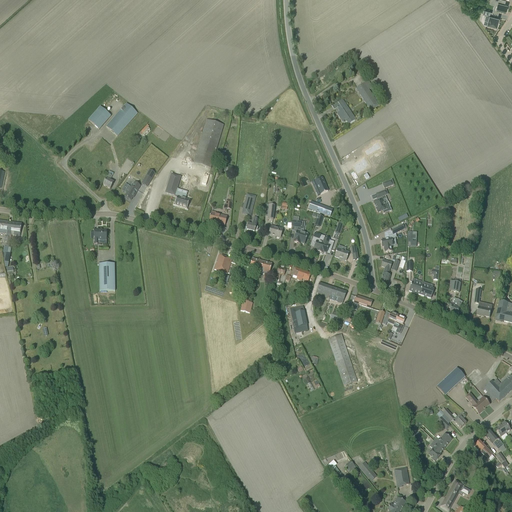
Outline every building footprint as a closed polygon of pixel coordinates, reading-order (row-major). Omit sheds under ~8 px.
[(491,0),(490,4),(494,5),(492,12),(493,12),(498,14),(499,11),(506,12),(507,12),(508,9),(507,8),(508,5),(505,4),(506,0),(504,0),(491,0)] [(497,26),(499,18),(492,16),(493,12),(483,10),(482,14),(486,15),(484,21),(488,22),(488,24),(488,25),(492,27),(492,25),(497,26)] [(379,103),(376,97),(374,98),(369,91),(372,88),(368,82),(356,89),(369,110),(377,104),(379,103)] [(356,120),(343,100),(332,107),(334,110),(337,108),(340,112),(337,114),(343,124),(348,120),(350,123),(356,120)] [(106,127),(117,137),(138,114),(126,104),(106,127)] [(88,121),(99,130),(111,117),(100,107),(88,121)] [(193,164),(211,169),(224,125),(206,120),(193,164)] [(143,137),(151,130),(147,125),(139,133),(143,137)] [(362,162),(363,163),(355,168),(360,175),(371,167),(366,160),(362,162)] [(109,181),(112,176),(113,174),(109,171),(107,174),(108,175),(103,185),(110,189),(113,183),(109,181)] [(149,171),(144,179),(150,183),(155,174),(149,171)] [(165,193),(175,196),(180,177),(177,176),(177,177),(173,176),(174,175),(171,174),(165,193)] [(322,178),(314,182),(318,191),(315,193),(317,197),(328,192),(322,178)] [(391,181),(382,184),(384,189),(393,185),(391,181)] [(125,196),(124,197),(126,199),(127,199),(128,200),(130,201),(132,198),(136,191),(137,192),(140,186),(134,183),(132,186),(131,188),(128,186),(125,193),(126,194),(125,196)] [(378,201),(373,203),(377,214),(382,212),(383,215),(391,211),(388,203),(384,204),(381,198),(387,195),(386,191),(376,195),(377,199),(378,199),(378,201)] [(251,217),(256,197),(246,194),(241,214),(251,217)] [(174,205),(187,209),(189,201),(185,199),(186,197),(181,196),(180,198),(177,197),(174,205)] [(223,209),(231,210),(232,201),(226,200),(225,205),(224,205),(223,209)] [(311,202),(308,209),(324,216),(327,208),(311,202)] [(267,218),(267,220),(273,221),(275,206),(268,205),(267,218)] [(225,226),(227,217),(215,215),(216,213),(211,212),(211,214),(209,222),(225,226)] [(292,221),(291,227),(297,228),(296,231),(293,241),(294,241),(293,242),(297,244),(298,243),(300,244),(300,243),(301,243),(301,244),(303,245),(304,244),(305,244),(308,235),(300,232),(300,229),(301,222),(298,222),(298,218),(293,217),(292,221)] [(258,227),(256,226),(258,219),(253,218),(251,225),(247,224),(246,228),(247,228),(247,231),(254,233),(255,231),(256,231),(257,231),(258,228),(258,227)] [(10,223),(0,221),(0,233),(6,235),(6,237),(4,237),(3,245),(7,246),(10,223)] [(20,236),(21,230),(21,225),(10,223),(7,246),(10,246),(11,238),(10,238),(10,235),(20,236)] [(401,225),(389,231),(391,235),(403,229),(401,225)] [(271,226),(269,232),(268,236),(275,238),(275,237),(280,239),(282,230),(279,229),(279,228),(271,226)] [(98,230),(94,230),(94,235),(94,241),(95,244),(99,245),(99,244),(106,244),(106,241),(106,240),(106,231),(98,231),(98,230)] [(407,233),(407,247),(416,247),(416,243),(411,242),(411,233),(407,233)] [(321,248),(324,239),(320,238),(320,236),(317,234),(316,236),(314,235),(312,241),(315,242),(316,242),(313,250),(316,251),(316,252),(317,252),(316,253),(319,254),(321,248)] [(384,240),(380,241),(381,247),(383,247),(384,253),(391,252),(390,247),(391,247),(390,238),(384,239),(384,240)] [(324,239),(321,248),(319,254),(321,255),(322,254),(323,254),(326,255),(328,250),(331,251),(333,244),(328,242),(329,241),(324,239)] [(334,257),(346,261),(349,253),(337,249),(334,257)] [(214,270),(227,274),(232,260),(219,255),(214,270)] [(250,264),(249,269),(260,272),(260,273),(264,274),(263,279),(268,280),(269,276),(270,269),(272,264),(252,259),(250,264)] [(385,268),(380,282),(388,284),(390,276),(388,276),(391,264),(383,261),(381,267),(385,268)] [(99,265),(99,292),(115,291),(114,264),(99,265)] [(278,268),(276,274),(277,274),(275,279),(279,280),(280,275),(284,276),(286,270),(278,268)] [(292,273),(291,276),(297,278),(296,280),(301,282),(302,279),(308,281),(308,279),(310,275),(304,272),(303,272),(293,269),(292,272),(292,273)] [(494,271),(491,281),(499,283),(501,272),(494,271)] [(409,292),(420,295),(423,286),(424,283),(419,281),(418,284),(412,282),(409,292)] [(449,292),(459,293),(460,283),(451,282),(449,292)] [(337,302),(342,304),(346,293),(319,284),(316,292),(325,295),(324,298),(329,300),(330,296),(338,299),(337,302)] [(423,286),(420,295),(431,299),(434,290),(423,286)] [(356,296),(353,303),(370,309),(372,301),(356,296)] [(240,311),(249,314),(252,304),(249,303),(250,300),(244,299),(240,311)] [(456,300),(454,305),(451,304),(449,308),(451,309),(450,312),(457,316),(462,305),(459,304),(460,302),(456,300)] [(511,304),(499,302),(496,315),(495,320),(511,324),(511,304)] [(478,311),(476,316),(481,317),(481,316),(490,318),(491,313),(492,310),(493,306),(486,304),(485,308),(479,307),(478,311)] [(293,329),(307,326),(303,311),(301,312),(290,314),(293,329)] [(375,324),(380,325),(384,313),(379,312),(375,324)] [(338,328),(342,316),(336,313),(332,325),(338,328)] [(385,318),(382,324),(385,326),(387,323),(390,324),(391,320),(392,321),(395,322),(398,316),(391,313),(389,317),(388,319),(385,318)] [(393,327),(392,330),(401,333),(404,326),(402,326),(403,324),(405,319),(398,316),(395,322),(393,327)] [(344,321),(354,325),(356,321),(346,317),(344,321)] [(294,334),(308,332),(307,326),(293,329),(294,334)] [(328,340),(344,386),(357,382),(342,335),(328,340)] [(436,387),(445,396),(460,382),(462,385),(467,380),(456,368),(436,387)] [(499,403),(511,390),(511,375),(511,376),(510,375),(500,384),(496,380),(493,383),(492,382),(482,391),(493,402),(496,400),(499,403)] [(477,402),(470,394),(465,398),(472,407),(479,415),(484,411),(483,410),(489,405),(482,398),(477,402)] [(455,419),(446,410),(442,414),(450,422),(450,423),(455,419)] [(450,422),(442,414),(444,415),(441,418),(437,422),(446,431),(450,426),(448,424),(450,422)] [(457,425),(460,429),(466,424),(462,420),(465,417),(463,415),(455,423),(457,425)] [(495,429),(500,438),(510,432),(504,423),(495,429)] [(498,450),(503,446),(495,436),(495,437),(489,431),(485,436),(490,442),(490,443),(491,444),(492,444),(493,444),(498,450)] [(420,439),(418,433),(410,434),(412,444),(417,443),(416,440),(420,439)] [(436,439),(433,442),(443,450),(451,440),(444,435),(439,441),(436,439)] [(481,452),(480,453),(483,455),(488,459),(493,454),(485,447),(486,447),(483,444),(484,444),(483,444),(480,441),(475,446),(481,452)] [(443,450),(433,442),(429,447),(432,450),(428,455),(432,458),(431,459),(435,462),(440,456),(439,455),(443,450)] [(487,461),(485,460),(485,459),(479,454),(477,456),(482,462),(481,463),(484,466),(486,465),(485,464),(487,461)] [(506,462),(500,454),(495,457),(501,465),(506,462)] [(355,468),(350,461),(345,466),(351,472),(355,468)] [(367,477),(371,482),(377,477),(365,463),(358,468),(366,478),(367,477)] [(397,477),(395,478),(397,488),(402,487),(402,486),(409,485),(406,469),(396,471),(397,477)] [(440,508),(448,511),(462,485),(455,481),(440,508)] [(357,493),(349,484),(346,487),(353,496),(357,493)] [(390,504),(388,508),(396,511),(400,511),(406,503),(397,498),(393,506),(390,504)]
